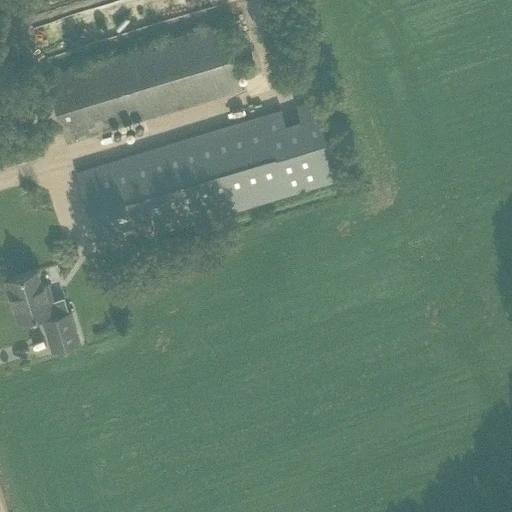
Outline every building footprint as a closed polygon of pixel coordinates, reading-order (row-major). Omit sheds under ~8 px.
[(45,24),(54,52),(72,47),(64,18),(45,24)] [(242,88),(223,22),(46,76),(66,141),(242,88)] [(76,172),(100,250),(339,176),(315,99),(296,103),(301,119),(285,123),(280,109),(76,172)] [(5,279),(18,321),(55,309),(47,283),(41,285),(36,269),(5,279)] [(70,311),(43,319),(52,350),(79,342),(70,311)]
